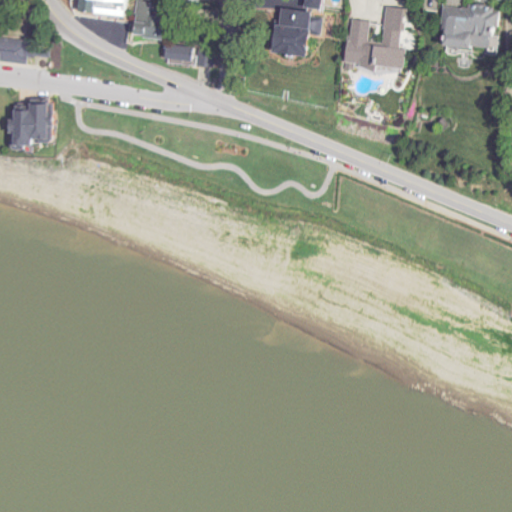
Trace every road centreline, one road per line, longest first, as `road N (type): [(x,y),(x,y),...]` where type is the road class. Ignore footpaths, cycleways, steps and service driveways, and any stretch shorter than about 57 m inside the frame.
road 1 (secondary): [(511,224),(99,49),(41,0)]
road 2 (residential): [(221,102),(161,101),(0,75)]
